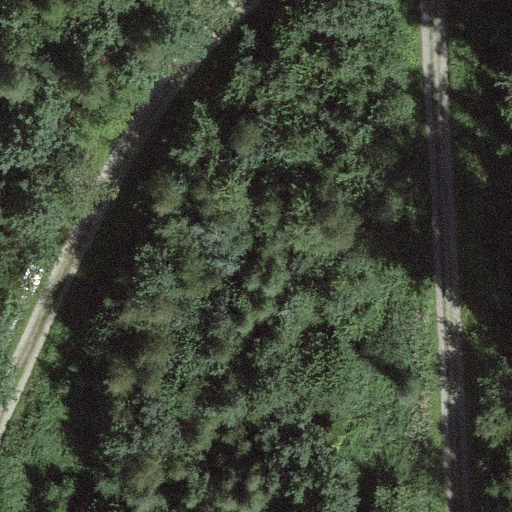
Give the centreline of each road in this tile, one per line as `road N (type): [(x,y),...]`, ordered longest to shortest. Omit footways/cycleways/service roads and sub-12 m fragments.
road 1 (track): [(460,511),(433,0)]
road 2 (track): [(0,426),(99,198),(181,64),(255,0)]
